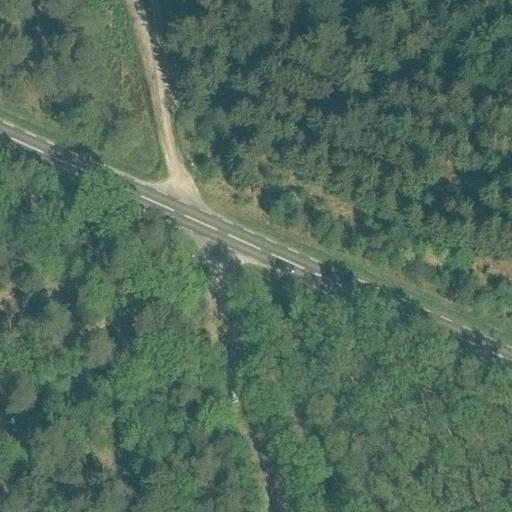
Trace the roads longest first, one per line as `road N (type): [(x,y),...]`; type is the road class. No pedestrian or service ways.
road 1 (primary): [(511,364),(0,136)]
road 2 (track): [(237,355),(149,313),(132,313),(79,340),(0,401)]
road 3 (track): [(143,0),(186,204),(198,224)]
road 4 (track): [(280,511),(237,355)]
road 5 (track): [(237,355),(198,224)]
